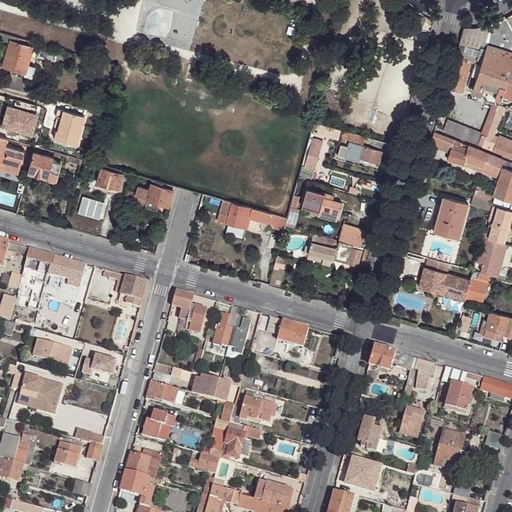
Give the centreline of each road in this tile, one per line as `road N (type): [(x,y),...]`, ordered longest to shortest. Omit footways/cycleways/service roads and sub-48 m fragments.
road 1 (residential): [(455,0),(361,328)]
road 2 (residential): [(162,271),(97,511)]
road 3 (residential): [(162,271),(361,328)]
road 4 (residential): [(361,328),(310,511)]
road 5 (residential): [(0,225),(162,271)]
road 6 (residential): [(361,328),(511,371)]
